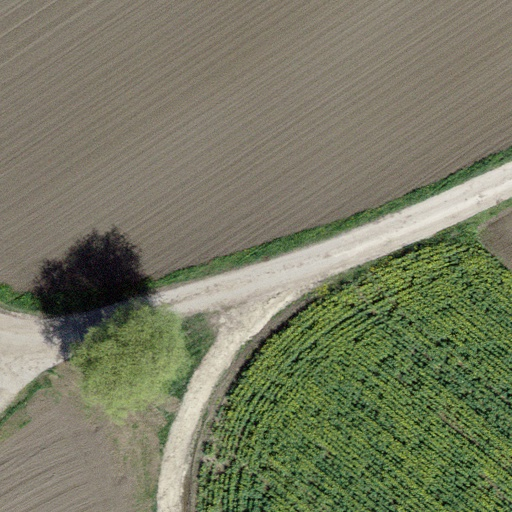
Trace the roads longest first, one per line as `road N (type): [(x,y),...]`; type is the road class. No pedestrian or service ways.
road 1 (track): [(511,156),(221,292),(51,341),(0,325)]
road 2 (track): [(332,244),(205,377),(166,511)]
